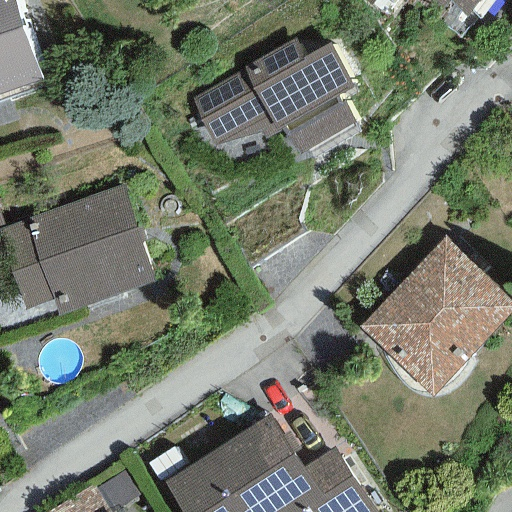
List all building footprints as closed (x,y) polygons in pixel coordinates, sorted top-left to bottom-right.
[(41,71),(28,35),(15,0),(0,0),(0,94),(44,79),(41,71)] [(366,0),(387,17),(403,0),(419,0),(464,38),(494,0),(366,0)] [(354,85),(329,43),(304,56),(294,38),(190,100),(216,146),(259,135),(263,140),(279,130),(298,158),(358,124),(338,95),(354,85)] [(154,282),(120,185),(0,227),(0,243),(24,311),(52,301),(57,316),(154,282)] [(432,398),(511,308),(511,303),(443,237),(357,329),(432,398)] [(303,468),(268,416),(163,484),(181,511),(374,511),(333,448),(303,468)] [(109,511),(94,486),(45,511),(109,511)]
